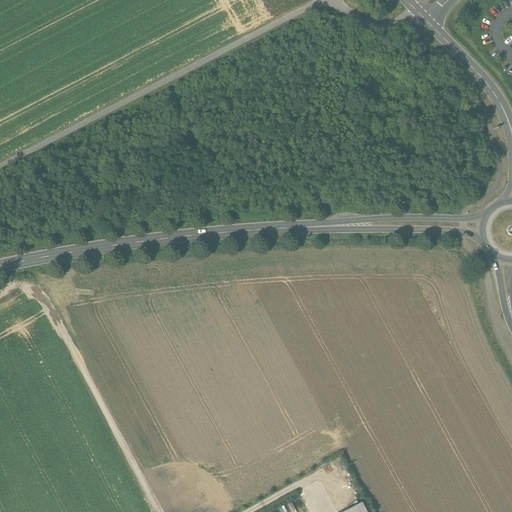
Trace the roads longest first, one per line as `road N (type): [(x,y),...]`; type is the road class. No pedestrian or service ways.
road 1 (secondary): [(0,267),(226,234),(481,226)]
road 2 (track): [(0,166),(329,0),(380,31),(416,11)]
road 3 (track): [(0,294),(35,290),(48,305),(161,511)]
road 4 (unclassified): [(430,22),(500,105),(511,134)]
